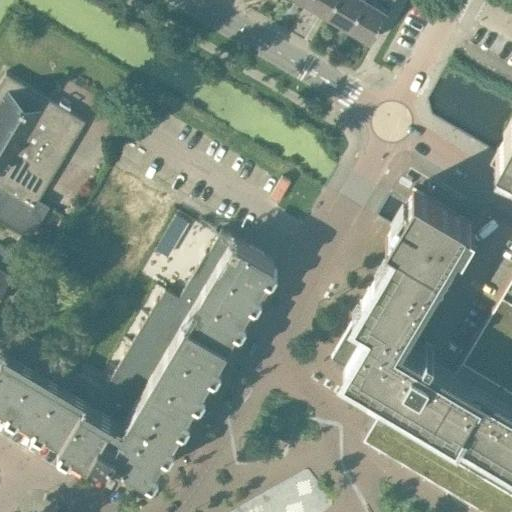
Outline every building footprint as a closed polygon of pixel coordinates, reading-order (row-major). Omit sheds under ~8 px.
[(305,0),(304,2),(326,15),(334,0),(305,0)] [(334,0),(326,15),(347,27),(363,0),(334,0)] [(363,0),(347,27),(369,40),(388,10),(371,0),(363,0)] [(0,215),(31,234),(49,203),(38,197),(85,117),(13,75),(5,70),(0,79),(0,215)] [(511,117),(494,150),(511,159),(511,117)] [(460,244),(473,223),(413,187),(403,203),(391,223),(384,235),(394,241),(386,255),(389,257),(379,274),(376,272),(359,300),(362,302),(331,354),(354,368),(353,371),(378,386),(366,407),(375,412),(361,436),(490,511),(511,511),(511,272),(455,368),(432,355),(432,354),(429,352),(433,345),(425,341),(421,348),(418,346),(418,347),(400,336),(456,242),(460,244)] [(188,221),(173,212),(154,245),(169,254),(188,221)] [(17,326),(0,355),(0,403),(126,478),(134,464),(147,472),(163,445),(166,447),(170,446),(174,438),(173,434),(170,433),(179,419),(181,420),(185,419),(190,412),(189,408),(186,406),(194,392),(197,394),(201,393),(205,385),(204,382),(202,380),(210,366),(213,368),(217,367),(221,359),(220,355),(217,354),(226,340),(231,343),(257,298),(256,297),(256,298),(254,297),(253,294),(267,270),(274,258),(221,227),(208,250),(206,249),(178,295),(165,286),(158,298),(157,297),(104,386),(78,370),(47,352),(51,346),(17,326)] [(0,294),(2,296),(3,296),(4,296),(6,296),(7,296),(8,295),(9,294),(9,293),(10,291),(10,290),(9,288),(8,287),(4,284),(6,280),(18,287),(33,263),(0,243),(0,294)] [(42,287),(60,298),(66,287),(48,276),(42,287)]
